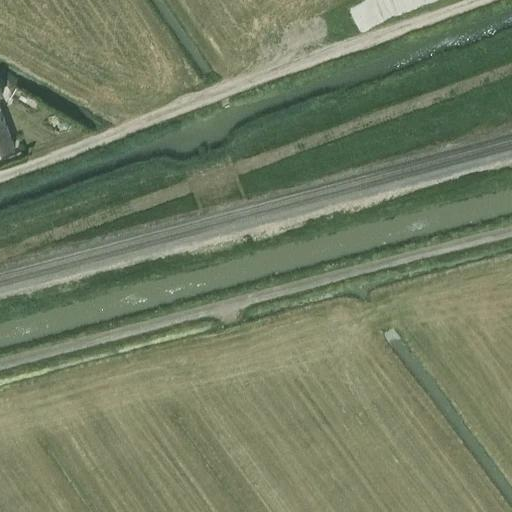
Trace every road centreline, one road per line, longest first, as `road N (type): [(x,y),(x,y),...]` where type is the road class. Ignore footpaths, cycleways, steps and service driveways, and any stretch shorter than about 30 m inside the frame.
road 1 (unclassified): [(0,367),(511,236)]
road 2 (unclassified): [(0,173),(472,0)]
